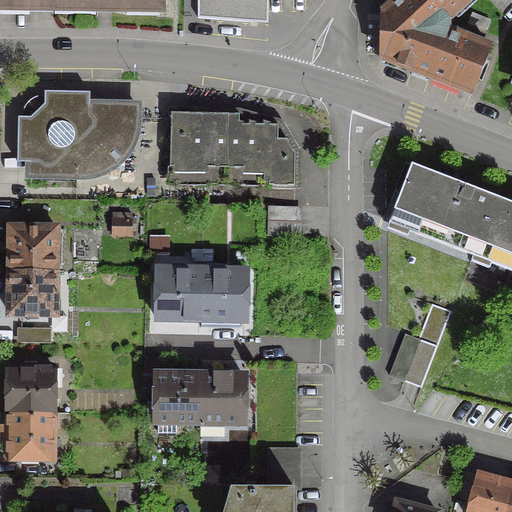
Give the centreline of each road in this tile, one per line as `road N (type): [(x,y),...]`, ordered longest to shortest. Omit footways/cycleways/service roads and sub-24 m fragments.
road 1 (residential): [(357,100),(348,420)]
road 2 (secondary): [(0,58),(155,60),(312,85)]
road 3 (residential): [(348,420),(511,459)]
road 4 (secondary): [(357,100),(511,159)]
road 5 (unknown): [(509,0),(470,143)]
